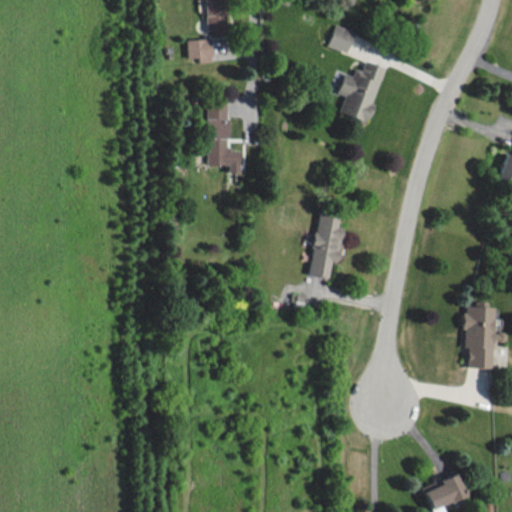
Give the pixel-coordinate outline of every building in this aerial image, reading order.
[(201,0),(205,31),(224,29),(221,0),(201,0)] [(345,52),(353,30),(334,23),(326,44),(345,52)] [(208,37),(184,38),(185,57),(197,57),(197,61),(209,60),(208,37)] [(337,111),(365,120),(370,103),(383,66),(364,59),(360,70),(354,67),(351,75),(342,72),(336,92),(343,94),(337,111)] [(237,171),(237,149),(225,149),(224,101),(203,101),(204,164),(227,164),(227,171),(237,171)] [(511,149),(511,154),(502,151),(495,178),(511,182),(511,149)] [(326,277),(329,259),(335,260),(340,228),(336,227),(337,215),(317,212),(306,274),(326,277)] [(489,366),(489,339),(503,339),(504,331),(491,331),(491,306),(485,306),(485,302),(461,302),(461,346),(465,346),(465,366),(489,366)] [(419,487),(430,511),(442,511),(440,506),(464,495),(453,471),(419,487)]
